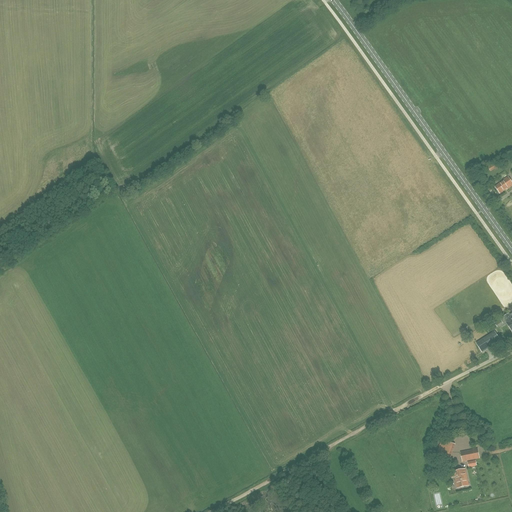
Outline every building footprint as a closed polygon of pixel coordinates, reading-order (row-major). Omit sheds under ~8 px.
[(507,189),(511,185),(511,182),(508,177),(502,181),(502,182),(495,187),(500,193),(507,189)] [(506,322),(511,331),(511,318),(511,319),(508,314),(503,317),(506,322)] [(495,332),(476,344),(482,353),(500,341),(495,332)] [(450,462),(455,446),(442,442),(437,458),(450,462)] [(479,458),(477,449),(461,452),(463,462),(479,458)] [(465,469),(453,472),(454,472),(451,473),(452,478),(455,477),(457,488),(469,485),(465,469)]
